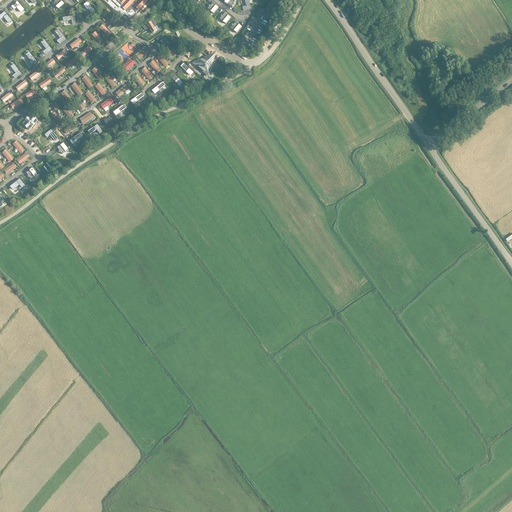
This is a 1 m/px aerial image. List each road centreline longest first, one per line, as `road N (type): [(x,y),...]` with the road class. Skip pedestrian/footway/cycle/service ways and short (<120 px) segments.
road 1 (unclassified): [(259,60),(131,131),(0,222)]
road 2 (unclassified): [(427,144),(327,0)]
road 3 (unclassified): [(511,263),(427,144)]
